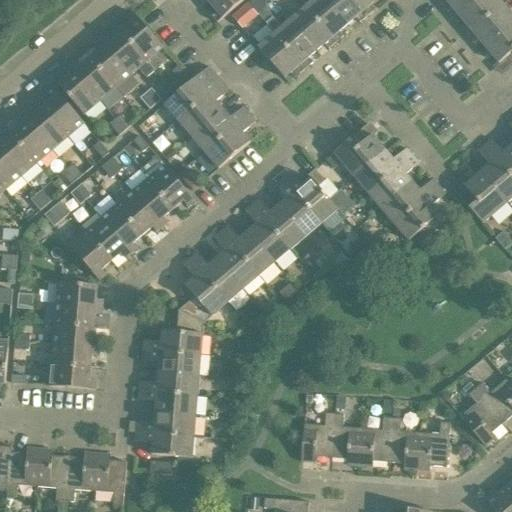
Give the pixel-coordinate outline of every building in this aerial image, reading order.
[(213,0),(211,2),(210,3),(218,13),(213,18),(218,24),(246,0),(213,0)] [(326,0),(315,0),(306,8),(337,44),(344,37),(340,33),(348,26),(326,0)] [(352,0),(326,0),(348,26),(356,19),(360,24),(368,17),(352,0)] [(352,0),(368,17),(375,11),(371,6),(378,0),(352,0)] [(447,0),(441,5),(448,13),(453,9),(459,17),(479,0),(447,0)] [(498,0),(479,0),(459,17),(466,25),(461,29),(468,37),(504,6),(498,0)] [(240,11),(233,17),(243,29),(249,23),(258,16),(248,4),(240,11)] [(486,48),(511,25),(511,15),(504,6),(468,37),(474,44),(479,40),(486,48)] [(306,8),(290,21),(317,52),(325,45),(329,50),(337,44),(306,8)] [(147,63),(155,71),(163,65),(155,56),(164,49),(134,14),(127,19),(132,24),(122,33),(147,63)] [(266,24),(275,34),(306,70),(313,64),(309,59),(317,52),(290,21),(282,28),(273,18),(266,24)] [(511,25),(486,48),(500,64),(511,53),(511,25)] [(108,36),(102,41),(132,76),(139,70),(147,78),(155,71),(147,63),(122,33),(112,41),(108,36)] [(298,77),(306,70),(275,34),(259,48),(285,79),(294,72),(298,77)] [(101,51),(91,59),(116,89),(124,98),(139,85),(132,76),(102,41),(96,46),(101,51)] [(101,102),(116,89),(91,59),(81,67),(77,62),(71,67),(101,102)] [(101,102),(71,67),(65,72),(69,77),(59,86),(85,116),(101,102)] [(182,83),(188,78),(179,67),(172,72),(182,83)] [(179,122),(200,105),(224,84),(210,68),(165,106),(179,122)] [(193,138),(224,111),(217,103),(230,92),(224,84),(200,105),(179,122),(193,138)] [(152,89),(147,94),(156,104),(161,100),(152,89)] [(53,100),(43,109),(68,139),(85,125),(55,90),(48,95),(53,100)] [(150,109),(156,104),(147,94),(141,99),(150,109)] [(193,138),(206,153),(250,116),(244,108),(231,120),(224,111),(193,138)] [(29,112),(23,117),(53,152),(68,139),(43,109),(33,117),(29,112)] [(115,120),(125,131),(131,127),(121,115),(115,120)] [(256,123),(250,116),(206,153),(220,170),(251,143),(243,134),(256,123)] [(53,152),(23,117),(17,121),(22,127),(12,135),(37,165),(53,152)] [(125,131),(115,120),(110,125),(119,136),(125,131)] [(0,140),(0,152),(22,178),(37,165),(12,135),(2,143),(0,140)] [(356,179),(387,153),(373,136),(358,149),(351,141),(335,154),(327,161),(335,170),(342,164),(356,179)] [(143,153),(149,148),(139,137),(133,142),(143,153)] [(511,146),(504,153),(493,140),(485,146),(511,177),(511,146)] [(103,159),(109,154),(100,142),(93,147),(103,159)] [(511,200),(511,177),(485,146),(478,153),(489,166),(481,173),(508,204),(511,200)] [(369,195),(413,157),(407,150),(394,161),(387,153),(356,179),(369,195)] [(0,184),(6,191),(22,178),(0,152),(0,184)] [(193,164),(202,175),(215,166),(206,155),(193,164)] [(149,180),(174,210),(184,202),(189,207),(195,202),(157,157),(141,170),(149,180)] [(369,195),(382,210),(413,184),(406,175),(419,164),(413,157),(369,195)] [(113,158),(108,163),(117,174),(123,169),(113,158)] [(111,179),(117,174),(108,163),(102,168),(111,179)] [(68,169),(77,180),(82,176),(73,165),(68,169)] [(77,180),(68,169),(62,174),(71,185),(77,180)] [(316,170),(309,176),(312,179),(319,187),(326,182),(316,170)] [(180,176),(193,191),(199,186),(186,171),(180,176)] [(508,204),(481,173),(465,187),(478,202),(470,209),(483,225),(508,204)] [(291,174),(284,180),(322,224),(338,210),(319,187),(312,179),(303,187),(291,174)] [(62,193),(68,188),(59,178),(53,183),(62,193)] [(164,218),(174,210),(149,180),(133,193),(163,229),(169,224),(164,218)] [(288,199),(280,206),(306,238),(322,224),(284,180),(277,186),(288,199)] [(413,184),(382,210),(395,226),(440,188),(434,181),(420,192),(413,184)] [(82,185),(77,190),(86,200),(91,196),(82,185)] [(440,188),(395,226),(409,242),(440,216),(433,206),(446,195),(440,188)] [(80,205),(86,200),(77,190),(71,195),(80,205)] [(51,202),(42,191),(36,195),(46,206),(51,202)] [(118,206),(143,236),(153,228),(157,233),(163,229),(133,193),(118,206)] [(46,206),(36,195),(31,200),(40,211),(46,206)] [(253,206),(291,251),(306,238),(280,206),(272,213),(260,200),(253,206)] [(54,227),(70,214),(60,203),(45,216),(54,227)] [(133,245),(143,236),(118,206),(102,219),(132,255),(138,250),(133,245)] [(257,226),(249,233),(275,264),(291,251),(253,206),(246,212),(257,226)] [(102,219),(86,233),(112,263),(122,254),(126,260),(132,255),(102,219)] [(229,227),(222,233),(260,277),(275,264),(249,233),(240,240),(229,227)] [(102,271),(112,263),(86,233),(70,246),(100,281),(106,276),(102,271)] [(226,252),(218,259),(244,290),(260,277),(222,233),(215,239),(226,252)] [(505,251),(511,244),(502,233),(495,239),(505,251)] [(378,244),(369,251),(387,272),(396,265),(378,244)] [(31,249),(23,248),(22,263),(30,263),(31,249)] [(191,259),(229,304),(244,290),(218,259),(209,266),(198,253),(191,259)] [(2,255),(2,263),(17,264),(17,256),(2,255)] [(179,312),(204,324),(229,304),(191,259),(184,265),(195,279),(186,286),(195,298),(179,312)] [(16,271),(17,264),(2,263),(1,270),(16,271)] [(57,305),(103,309),(104,302),(97,301),(98,288),(59,284),(57,305)] [(291,285),(281,293),(287,300),(296,292),(291,285)] [(33,296),(19,295),(18,302),(33,303),(33,296)] [(33,303),(18,302),(18,310),(32,311),(33,303)] [(102,317),(103,309),(57,305),(55,326),(95,329),(96,316),(102,317)] [(143,352),(202,356),(204,324),(179,312),(178,333),(162,331),(162,344),(144,342),(143,352)] [(55,326),(54,346),(100,350),(100,342),(94,342),(95,329),(55,326)] [(30,337),(16,336),(15,343),(29,344),(30,337)] [(0,345),(0,384),(6,385),(9,346),(0,345)] [(99,357),(100,350),(54,346),(52,366),(91,370),(92,357),(99,357)] [(160,362),(159,373),(200,377),(202,356),(143,352),(143,361),(160,362)] [(90,382),(91,370),(52,366),(50,387),(97,391),(97,383),(90,382)] [(140,392),(198,397),(200,377),(159,373),(158,384),(141,383),(140,392)] [(26,385),(27,377),(12,376),(12,384),(26,385)] [(483,384),(476,390),(505,424),(511,417),(511,387),(506,381),(491,393),(483,384)] [(470,384),(463,390),(468,395),(475,389),(470,384)] [(492,435),(505,424),(476,390),(469,396),(477,405),(462,418),(485,447),(496,438),(492,435)] [(156,403),(156,414),(196,417),(198,397),(140,392),(139,402),(156,403)] [(337,398),(337,409),(345,410),(346,398),(337,398)] [(438,401),(430,407),(438,418),(446,412),(438,401)] [(391,414),(392,402),(384,402),(383,413),(391,414)] [(137,423),(136,433),(195,438),(196,417),(156,414),(155,425),(137,423)] [(332,459),(332,457),(335,415),(326,414),(325,427),(305,425),(302,462),(315,463),(316,458),(332,459)] [(360,467),(361,452),(363,430),(344,428),(345,416),(335,415),(332,457),(332,459),(348,461),(348,466),(360,467)] [(373,463),(389,464),(393,419),(383,419),(383,431),(363,430),(361,452),(360,467),(373,468),(373,463)] [(418,471),(418,467),(420,434),(401,433),(402,420),(400,420),(393,419),(389,464),(405,465),(405,470),(418,471)] [(440,436),(420,434),(418,467),(418,471),(430,472),(431,467),(447,468),(451,424),(441,423),(440,436)] [(193,459),(195,438),(136,433),(136,442),(153,444),(152,456),(179,458),(193,459)] [(0,482),(0,492),(8,493),(12,454),(13,448),(0,447),(0,479),(0,480),(0,482)] [(18,486),(38,488),(41,451),(28,450),(28,455),(12,454),(8,493),(8,498),(17,499),(18,486)] [(66,503),(69,458),(53,457),(53,452),(41,451),(38,488),(57,490),(56,502),(60,502),(66,503)] [(95,493),(98,458),(98,455),(86,454),(85,459),(69,458),(66,503),(75,503),(76,491),(95,493)] [(98,455),(98,458),(95,493),(115,494),(114,507),(124,507),(127,463),(111,461),(111,456),(98,455)] [(179,458),(178,466),(192,467),(193,459),(179,458)] [(172,476),(173,465),(151,463),(150,475),(172,476)] [(495,511),(511,511),(511,499),(504,490),(494,498),(491,494),(485,500),(495,511)] [(251,499),(251,511),(259,511),(260,500),(251,499)] [(276,511),(308,511),(310,503),(265,500),(264,509),(277,510),(276,511)]
